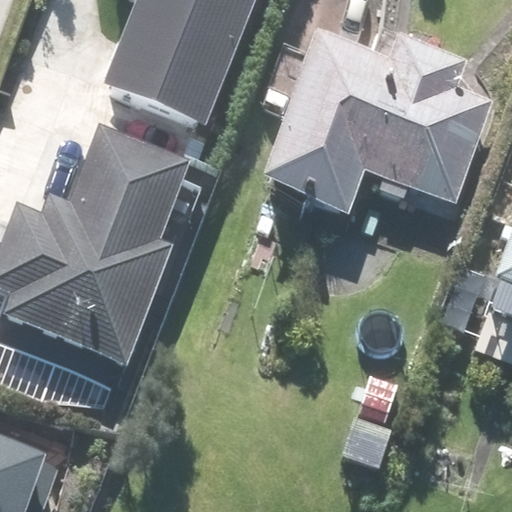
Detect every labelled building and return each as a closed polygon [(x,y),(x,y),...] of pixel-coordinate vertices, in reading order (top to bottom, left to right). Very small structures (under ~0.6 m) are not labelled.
[(249,0),(129,0),(84,112),(187,154),(249,0)] [(375,77),(295,49),(242,200),(330,231),(346,183),(443,217),(479,117),(440,104),(450,77),(383,54),(375,77)] [(511,323),(511,153),(504,151),(477,221),(498,230),(468,306),(511,323)] [(80,153),(48,235),(28,227),(20,248),(0,240),(0,348),(106,390),(153,272),(136,265),(167,188),(80,153)] [(395,397),(359,386),(335,469),(371,479),(395,397)] [(0,511),(35,511),(52,468),(0,448),(0,511)]
